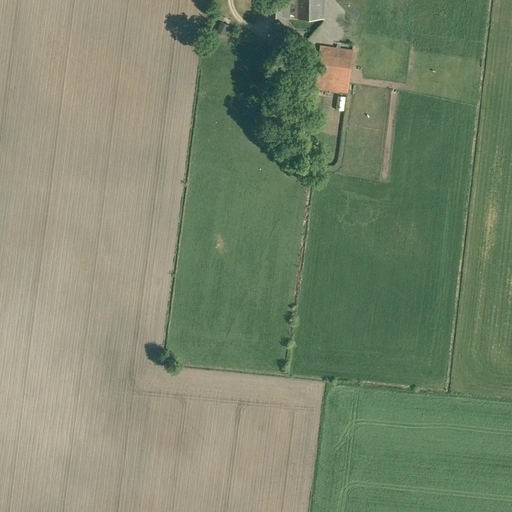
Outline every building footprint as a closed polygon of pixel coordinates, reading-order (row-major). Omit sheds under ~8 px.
[(322,0),(295,0),(296,16),(323,17),(322,0)] [(283,3),(269,3),(269,12),(266,12),(266,15),(269,16),(283,16),(283,3)] [(229,21),(223,31),(227,33),(232,22),(229,21)] [(347,92),(353,49),(320,44),(314,87),(347,92)] [(349,106),(349,94),(341,94),(341,106),(349,106)] [(264,112),(278,116),(280,106),(266,103),(264,112)]
